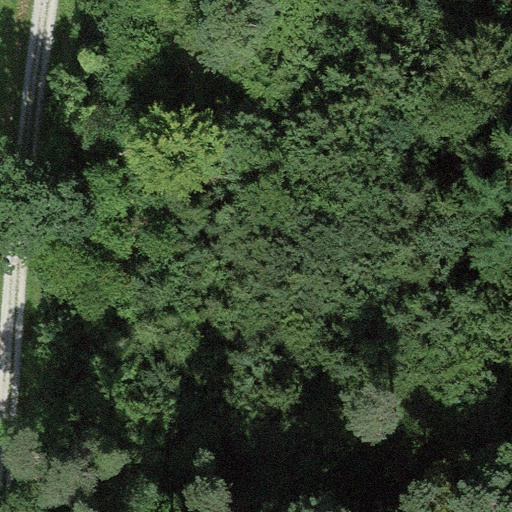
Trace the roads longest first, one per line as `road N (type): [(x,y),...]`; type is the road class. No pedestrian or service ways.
road 1 (track): [(19,194),(140,137),(295,79),(442,48),(511,50)]
road 2 (track): [(55,0),(19,194),(0,370)]
